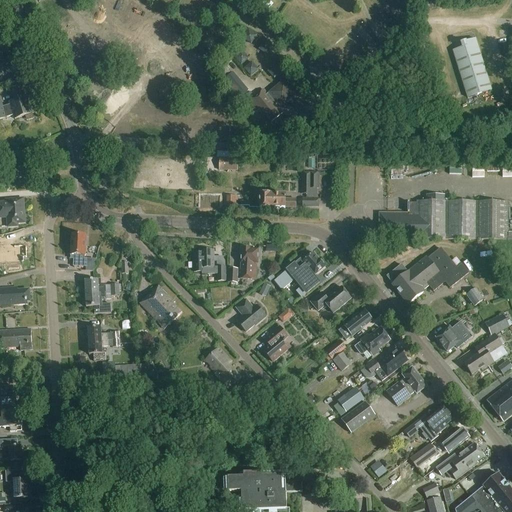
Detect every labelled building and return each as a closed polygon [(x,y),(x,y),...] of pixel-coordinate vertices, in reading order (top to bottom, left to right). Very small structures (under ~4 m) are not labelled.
[(392,10),(401,0),(390,0),(387,4),(392,10)] [(187,7),(177,12),(182,20),(191,14),(187,7)] [(126,11),(116,24),(134,37),(132,39),(153,55),(164,40),(126,11)] [(197,35),(201,29),(192,23),(188,29),(197,35)] [(81,30),(65,40),(80,63),(96,52),(81,30)] [(251,45),(257,36),(248,30),(242,39),(251,45)] [(354,62),(366,50),(354,37),(341,49),(354,62)] [(468,99),(493,92),(477,40),(462,44),(463,49),(453,52),(468,99)] [(267,56),(273,47),(264,41),(258,50),(267,56)] [(241,67),(249,60),(243,52),(234,58),(241,67)] [(154,55),(146,64),(150,68),(158,59),(154,55)] [(212,70),(238,100),(248,91),(233,73),(231,75),(225,68),(231,62),(228,58),(221,64),(221,63),(212,70)] [(251,78),(259,71),(252,62),(244,70),(251,78)] [(274,80),(282,73),(275,65),(267,72),(274,80)] [(100,72),(95,84),(102,87),(107,74),(100,72)] [(284,81),(267,95),(263,90),(250,101),(257,111),(259,109),(271,123),(283,113),(276,105),(277,104),(281,109),(297,97),(284,81)] [(3,108),(0,98),(0,120),(13,116),(14,120),(25,117),(27,121),(34,119),(32,114),(33,114),(27,97),(9,103),(9,106),(3,108)] [(219,159),(219,172),(237,172),(238,159),(219,159)] [(320,200),(318,200),(317,195),(314,195),(314,190),(319,189),(319,174),(302,175),(302,195),(307,195),(308,200),(304,200),(304,208),(320,208),(320,200)] [(444,201),(444,195),(427,195),(427,202),(417,202),(416,215),(394,214),(394,210),(387,210),(387,215),(380,215),(379,240),(508,241),(508,203),(444,201)] [(260,196),(260,209),(286,209),(296,209),(296,200),(286,200),(286,196),(260,196)] [(226,198),(226,213),(238,213),(238,198),(226,198)] [(18,224),(25,223),(23,199),(10,200),(11,202),(0,203),(0,218),(7,218),(8,228),(18,227),(18,224)] [(87,260),(85,260),(86,236),(72,235),(71,260),(74,260),(74,267),(86,268),(87,260)] [(27,258),(26,246),(9,247),(9,246),(0,246),(0,263),(24,262),(23,258),(27,258)] [(259,250),(242,249),(241,271),(229,270),(228,284),(237,285),(238,280),(256,281),(257,265),(258,265),(259,250)] [(457,269),(441,250),(428,260),(428,259),(409,274),(402,266),(387,278),(393,285),(392,286),(408,306),(425,293),(423,291),(429,287),(434,292),(445,283),(450,289),(469,274),(462,265),(457,269)] [(201,254),(193,254),(194,273),(202,273),(202,275),(217,275),(217,269),(214,269),(214,252),(201,252),(201,254)] [(295,293),(301,300),(320,284),(314,277),(326,267),(325,267),(325,264),(321,259),(319,260),(314,254),(302,263),(300,261),(292,267),(288,271),(274,283),(282,292),(294,282),(300,289),(295,293)] [(226,269),(217,269),(217,275),(217,283),(226,283),(226,269)] [(101,280),(85,281),(86,295),(99,294),(106,294),(105,287),(101,287),(101,280)] [(259,295),(266,298),(271,288),(264,285),(259,295)] [(171,300),(159,286),(140,304),(165,330),(182,313),(170,301),(171,300)] [(351,300),(342,288),(332,296),(331,295),(326,299),(322,294),(311,303),(318,313),(326,306),(333,315),(351,300)] [(12,291),(12,290),(0,290),(0,306),(27,305),(27,302),(30,302),(29,290),(12,291)] [(466,296),(474,307),(483,301),(475,290),(466,296)] [(99,294),(86,295),(87,308),(95,308),(96,315),(111,314),(111,305),(102,305),(102,301),(106,301),(106,294),(99,294)] [(254,309),(246,300),(236,309),(244,317),(237,323),(247,333),(255,326),(256,327),(267,317),(257,306),(254,309)] [(289,310),(278,318),(283,324),(293,315),(289,310)] [(373,321),(364,311),(344,328),(352,338),(373,321)] [(503,316),(485,325),(491,337),(494,336),(510,328),(507,322),(503,316)] [(460,324),(452,331),(450,327),(436,339),(447,354),(456,347),(457,349),(464,344),(459,339),(467,332),(460,324)] [(88,329),(89,342),(102,342),(120,341),(119,333),(111,334),(111,335),(101,335),(101,328),(88,329)] [(288,338),(280,328),(265,340),(269,345),(263,351),(273,363),(291,348),(285,341),(288,338)] [(356,346),(354,348),(360,356),(362,355),(363,356),(368,352),(373,358),(380,352),(379,350),(390,341),(380,329),(369,338),(368,336),(360,342),(356,346)] [(0,337),(0,342),(32,340),(31,330),(0,331),(0,337)] [(478,354),(464,364),(472,376),(481,370),(482,372),(494,364),(493,363),(488,356),(502,347),(495,336),(492,338),(475,350),(478,354)] [(33,351),(32,340),(0,342),(1,348),(21,347),(21,351),(33,351)] [(102,342),(89,342),(89,356),(94,356),(94,363),(106,362),(106,354),(103,354),(102,348),(112,347),(112,348),(120,347),(120,341),(102,342)] [(326,354),(324,356),(329,362),(331,360),(332,361),(346,350),(339,341),(325,353),(326,354)] [(232,363),(219,349),(204,362),(207,364),(208,363),(210,366),(210,368),(216,374),(215,375),(229,390),(241,379),(229,366),(232,363)] [(375,361),(366,368),(361,372),(366,380),(369,380),(371,380),(372,379),(377,376),(382,383),(408,363),(398,350),(378,365),(375,361)] [(333,362),(342,373),(352,365),(343,354),(333,362)] [(498,366),(502,374),(511,368),(511,366),(508,360),(498,366)] [(427,387),(412,369),(402,376),(405,380),(401,384),(400,383),(387,393),(398,408),(411,398),(410,397),(415,393),(417,395),(427,387)] [(372,382),(367,385),(373,392),(378,389),(375,385),(374,385),(372,382)] [(511,382),(487,402),(503,423),(511,416),(511,382)] [(373,392),(367,385),(367,384),(357,391),(356,388),(337,402),(339,404),(333,408),(340,418),(374,393),(373,392)] [(2,407),(2,412),(17,411),(16,399),(14,399),(13,387),(0,388),(1,407),(2,407)] [(197,395),(197,402),(214,404),(215,388),(205,387),(205,396),(197,395)] [(307,399),(302,403),(308,410),(313,406),(307,399)] [(341,422),(351,435),(375,417),(365,403),(341,422)] [(429,420),(418,428),(423,434),(422,436),(426,441),(428,440),(431,443),(438,437),(437,436),(449,427),(448,425),(454,420),(444,408),(429,420)] [(22,410),(17,411),(2,412),(2,419),(0,419),(0,428),(10,428),(10,432),(17,432),(17,427),(23,427),(22,410)] [(365,428),(363,426),(353,434),(354,437),(348,442),(357,454),(376,440),(367,427),(365,428)] [(413,426),(404,433),(410,440),(419,433),(417,431),(416,430),(413,426)] [(470,439),(461,429),(442,446),(447,452),(455,446),(457,449),(470,439)] [(18,447),(17,440),(0,441),(0,448),(3,449),(4,462),(22,461),(21,446),(18,447)] [(430,445),(410,460),(417,470),(437,455),(430,445)] [(484,458),(475,445),(463,454),(461,451),(436,470),(442,477),(446,474),(450,479),(453,477),(456,481),(478,465),(477,463),(484,458)] [(370,469),(378,479),(387,473),(379,462),(370,469)] [(22,481),(21,471),(6,472),(7,483),(14,483),(15,499),(28,498),(27,480),(22,481)] [(286,484),(285,473),(263,473),(244,474),(244,478),(228,478),(228,493),(241,493),(242,501),(239,501),(239,511),(272,511),(287,511),(286,493),(302,493),(302,483),(286,484)] [(511,511),(511,489),(499,475),(455,511),(511,511)] [(435,485),(423,491),(427,500),(440,494),(435,485)] [(449,491),(443,492),(443,494),(445,501),(446,504),(447,504),(448,509),(453,508),(451,500),(449,492),(449,491)] [(444,511),(441,499),(427,502),(429,511),(444,511)]
